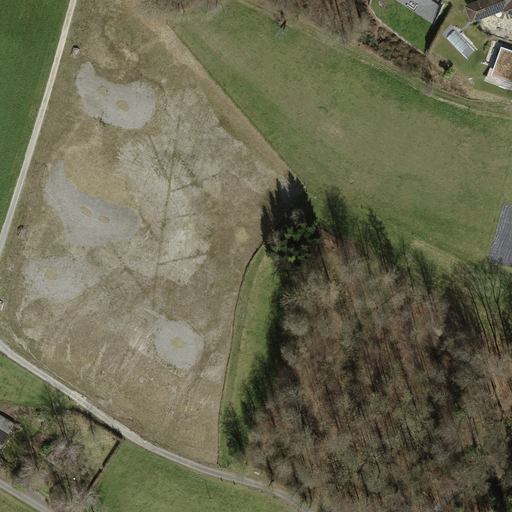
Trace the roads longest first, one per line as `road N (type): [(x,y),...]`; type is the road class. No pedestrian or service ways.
road 1 (track): [(0,346),(108,421),(302,511)]
road 2 (track): [(511,108),(469,104),(408,80),(263,0)]
road 3 (track): [(74,0),(0,241)]
